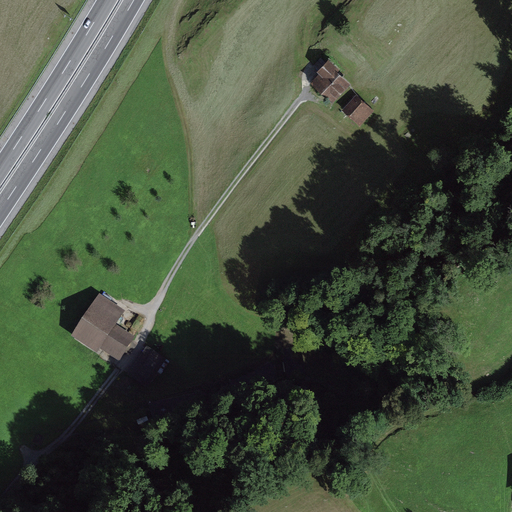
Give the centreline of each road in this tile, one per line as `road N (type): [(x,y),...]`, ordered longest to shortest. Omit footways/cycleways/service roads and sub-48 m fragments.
road 1 (track): [(0,501),(92,403),(198,234),(303,100)]
road 2 (trunk): [(0,211),(133,0)]
road 3 (trunk): [(107,0),(0,169)]
